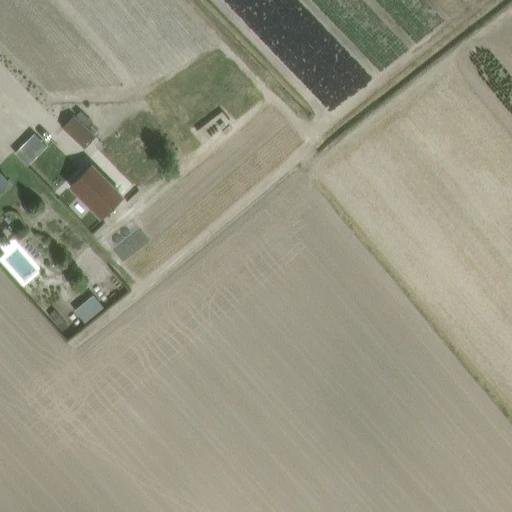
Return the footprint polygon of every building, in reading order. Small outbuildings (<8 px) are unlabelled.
[(74,117),(63,129),(84,148),(95,136),(94,135),(88,129),(74,117)] [(28,166),(47,146),(35,134),(15,153),(28,166)] [(70,187),(84,201),(100,217),(122,197),(106,180),(92,165),(70,187)] [(0,190),(9,182),(0,172),(0,190)] [(19,240),(8,250),(15,258),(9,263),(32,289),(50,274),(19,240)]
